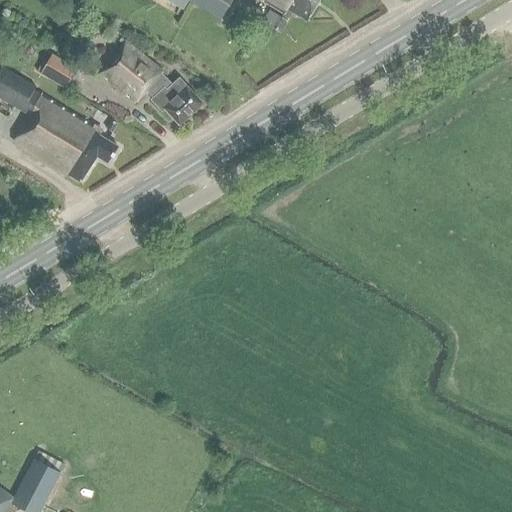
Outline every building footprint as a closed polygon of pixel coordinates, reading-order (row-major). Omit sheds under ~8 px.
[(231,0),(186,0),(219,20),(231,0)] [(258,0),(283,15),(286,10),(306,22),(319,0),(258,0)] [(284,22),(268,11),(261,21),(271,27),(278,32),(284,22)] [(178,126),(201,104),(186,87),(178,79),(171,85),(161,74),(162,72),(125,42),(98,74),(133,103),(143,92),(145,94),(146,92),(152,99),(150,100),(161,112),(163,110),(178,126)] [(76,69),(50,54),(46,61),(43,59),(35,71),(39,73),(39,74),(64,89),(76,69)] [(96,157),(107,164),(117,148),(98,136),(107,120),(97,114),(90,125),(41,94),(40,96),(33,91),(35,88),(0,67),(0,66),(0,98),(27,115),(21,126),(22,127),(13,142),(79,183),(96,157)] [(105,129),(111,133),(116,125),(110,121),(105,129)] [(0,511),(14,511),(17,508),(24,511),(39,511),(63,466),(37,452),(13,499),(0,489),(0,511)]
